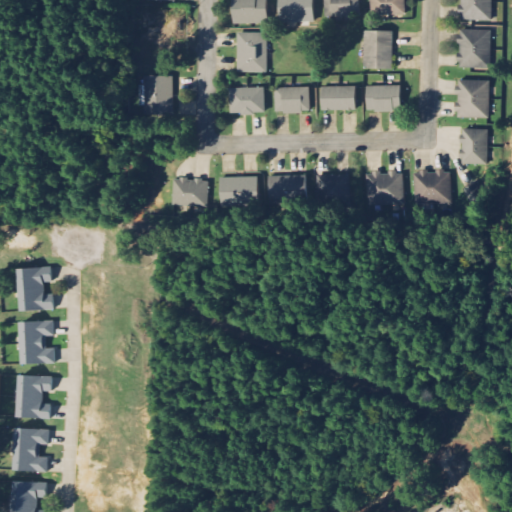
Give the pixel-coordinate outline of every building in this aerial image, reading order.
[(269,24),(269,0),(233,0),(234,24),(269,24)] [(316,22),(315,0),(280,0),(280,23),(316,22)] [(326,0),(326,17),(361,17),(360,0),(326,0)] [(372,0),(372,16),(407,16),(406,0),(372,0)] [(493,0),(461,0),(461,21),(493,21),(493,0)] [(491,69),(492,31),(460,30),(459,68),(491,69)] [(364,69),(394,70),(395,32),(365,32),(364,69)] [(238,73),(269,74),(269,34),(239,33),(238,73)] [(176,78),(147,77),(146,115),(175,116),(176,78)] [(499,120),(499,104),(492,103),(493,82),(458,81),(457,118),(499,120)] [(368,86),(368,112),(401,112),(401,86),(368,86)] [(322,88),(323,111),(357,110),(357,87),(322,88)] [(267,114),(266,88),(231,89),(232,115),(267,114)] [(311,88),(276,89),(277,114),(312,113),(311,88)] [(464,164),(488,163),(486,129),(463,130),(464,164)] [(366,174),(370,207),(406,202),(402,170),(366,174)] [(451,170),(416,171),(417,204),(452,204),(451,170)] [(270,176),(270,199),(309,198),(309,175),(270,176)] [(352,175),(318,176),(319,202),(353,201),(352,175)] [(221,177),(221,202),(247,202),(246,195),(260,194),(260,176),(221,177)] [(208,206),(209,179),(174,178),(173,205),(208,206)] [(21,312),(55,310),(54,295),(46,296),(46,282),(54,282),(53,267),(19,269),(21,312)] [(55,321),(21,322),(23,365),(57,364),(57,348),(48,349),(47,336),(55,336),(55,321)] [(54,377),(20,376),(19,418),(52,419),(52,405),(44,404),(44,391),(53,392),(54,377)] [(42,445),(51,445),(51,430),(17,429),(16,471),(49,472),(50,457),(42,457),(42,445)] [(48,498),(49,483),(14,481),(13,511),(46,511),(39,510),(39,498),(48,498)]
